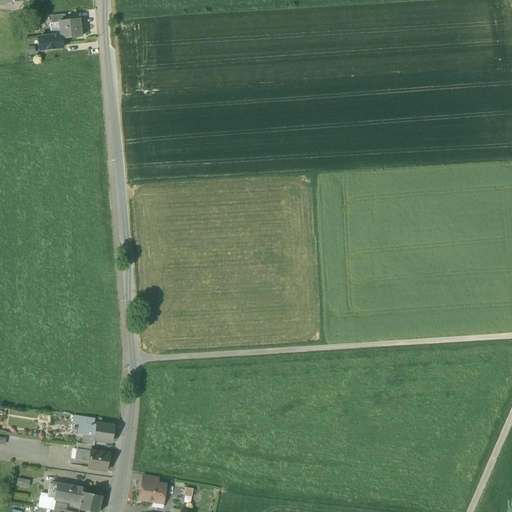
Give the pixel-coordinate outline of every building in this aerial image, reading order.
[(64,15),(50,17),(51,24),(58,23),(58,22),(64,21),(64,15)] [(64,21),(58,22),(58,23),(60,36),(60,40),(61,40),(80,38),(78,20),(64,21)] [(51,24),(49,24),(51,37),(60,36),(58,23),(51,24)] [(51,37),(37,38),(38,51),(62,49),(61,40),(60,40),(60,36),(51,37)] [(94,419),(73,416),(72,424),(79,425),(93,427),(93,425),(94,419)] [(79,425),(72,424),(70,434),(77,435),(79,425)] [(93,427),(79,425),(77,435),(83,436),(94,437),(96,425),(93,425),(93,427)] [(113,428),(96,425),(94,437),(93,440),(94,440),(110,443),(113,428)] [(94,437),(83,436),(82,444),(91,446),(93,446),(94,440),(93,440),(94,437)] [(90,452),(77,449),(75,460),(89,462),(90,452)] [(109,455),(90,452),(89,462),(88,468),(106,471),(109,455)] [(157,477),(143,475),(142,482),(156,484),(157,477)] [(30,482),(18,479),(16,486),(29,489),(30,482)] [(142,482),(141,481),(138,500),(153,502),(153,499),(162,500),(164,485),(156,484),(142,482)] [(57,486),(49,484),(47,495),(47,498),(55,499),(57,486)] [(83,489),(58,484),(57,486),(55,499),(80,504),(82,493),(83,489)] [(191,502),(192,491),(184,490),(182,501),(191,502)] [(82,493),(80,504),(79,510),(86,511),(85,511),(97,511),(101,497),(82,493)] [(42,494),(40,507),(53,509),(54,503),(55,499),(47,498),(47,495),(42,494)] [(54,503),(53,509),(65,511),(66,505),(54,503)]
